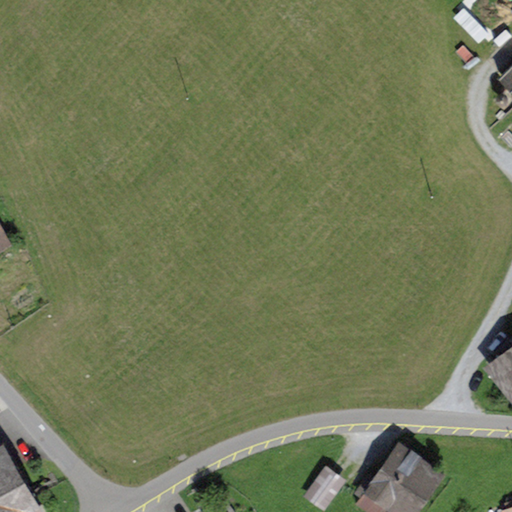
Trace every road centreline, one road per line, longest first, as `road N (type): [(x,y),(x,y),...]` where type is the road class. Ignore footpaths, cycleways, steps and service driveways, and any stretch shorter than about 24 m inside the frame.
road 1 (unclassified): [(113,511),(203,460),(312,422),(511,424)]
road 2 (residential): [(110,511),(0,382)]
